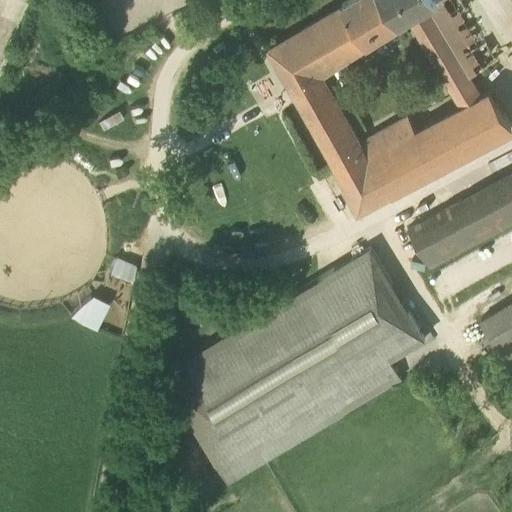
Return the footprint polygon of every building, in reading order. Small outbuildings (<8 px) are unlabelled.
[(510,121),(489,88),(483,92),(473,75),(497,59),(465,6),(461,0),(437,0),(436,0),(349,0),(342,5),(342,6),(271,49),(340,164),(338,165),(350,184),(347,185),(362,211),(510,121)] [(431,264),(511,225),(511,172),(410,221),(431,264)] [(225,480),(402,376),(391,357),(426,337),(372,245),(160,370),(225,480)] [(463,273),(438,279),(442,295),(466,289),(463,273)] [(101,326),(111,298),(88,291),(78,319),(101,326)] [(511,296),(483,313),(507,358),(511,355),(511,296)]
